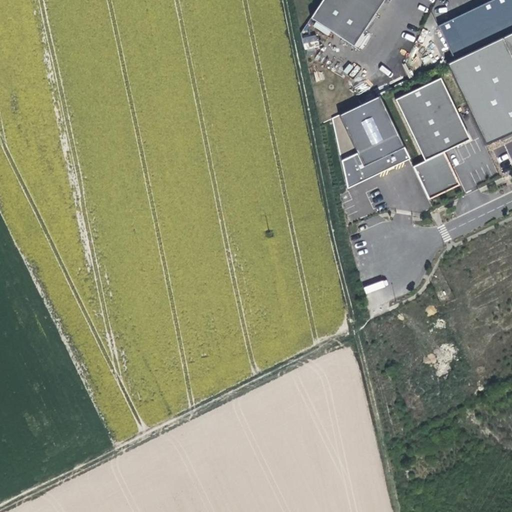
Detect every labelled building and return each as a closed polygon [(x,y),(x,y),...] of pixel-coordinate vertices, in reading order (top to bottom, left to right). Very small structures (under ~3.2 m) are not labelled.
[(321,0),(310,18),(353,46),(383,0),(321,0)] [(511,0),(493,0),(438,26),(455,62),(511,35),(511,0)] [(511,35),(455,62),(450,64),(485,143),(511,129),(511,35)] [(445,151),(470,139),(441,78),(396,99),(426,161),(445,151)] [(380,96),(333,119),(348,189),(410,159),(380,96)] [(460,185),(445,151),(426,161),(414,166),(430,199),(460,185)]
